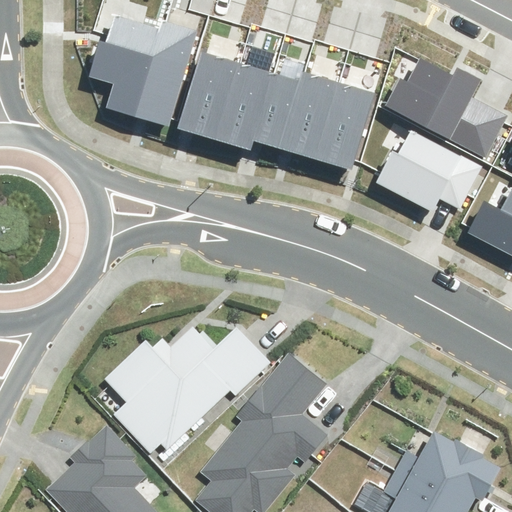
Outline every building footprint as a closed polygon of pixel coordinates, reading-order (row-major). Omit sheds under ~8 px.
[(109,15),(90,73),(122,84),(114,108),(169,126),(201,30),(157,16),(152,29),(109,15)] [(202,51),(178,128),(217,139),(240,63),(202,51)] [(397,78),(382,107),(484,160),(508,116),(473,98),(482,81),(458,69),(454,76),(422,59),(409,84),(397,78)] [(273,73),(240,63),(217,139),(251,149),(253,141),(273,73)] [(303,71),(300,81),(279,148),(317,159),(339,82),(303,71)] [(273,73),(253,141),(279,148),(300,81),(273,73)] [(375,92),(339,82),(317,159),(352,169),(375,92)] [(392,153),(376,183),(432,213),(439,199),(459,209),(480,168),(411,132),(398,156),(392,153)] [(511,185),(499,209),(485,202),(468,233),(511,256),(511,185)] [(118,408),(156,448),(229,379),(238,387),(273,353),(241,320),(219,341),(199,321),(175,344),(165,334),(155,344),(150,338),(111,375),(131,396),(118,408)] [(198,494),(222,511),(246,511),(257,498),(264,504),(291,470),(284,464),(295,451),(310,462),(335,430),(308,409),(330,380),(287,347),(236,413),(241,417),(202,467),(213,475),(198,494)] [(76,458),(51,482),(80,511),(162,511),(132,481),(145,468),(133,456),(140,449),(106,414),(69,450),(76,458)] [(406,453),(399,468),(472,505),(476,498),(483,502),(500,468),(482,459),(485,454),(456,439),(454,442),(435,432),(420,460),(406,453)] [(397,497),(389,511),(468,511),(472,505),(399,468),(386,491),(397,497)]
